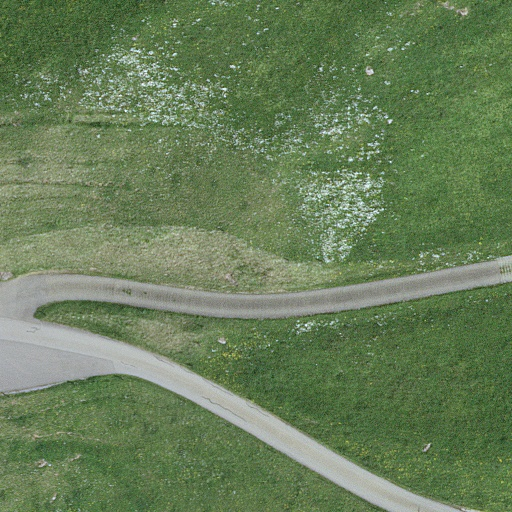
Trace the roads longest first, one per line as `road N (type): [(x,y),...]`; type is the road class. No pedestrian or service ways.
road 1 (track): [(0,303),(43,287),(214,299),(330,297),(511,266)]
road 2 (residential): [(423,511),(146,362),(66,335),(0,327)]
